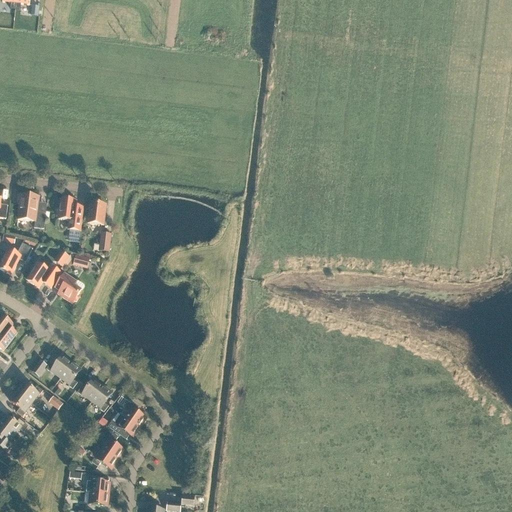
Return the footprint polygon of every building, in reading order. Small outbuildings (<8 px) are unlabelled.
[(2,0),(2,4),(11,5),(10,11),(15,11),(16,0),(2,0)] [(16,0),(15,11),(20,12),(21,6),(29,7),(30,0),(16,0)] [(43,231),(45,216),(37,214),(39,199),(21,196),(21,197),(18,196),(17,205),(20,205),(18,222),(35,224),(34,230),(43,231)] [(56,211),(55,221),(69,223),(68,231),(70,231),(69,240),(79,241),(80,233),(82,220),(83,209),(76,209),(76,203),(60,201),(59,211),(56,211)] [(103,227),(106,207),(90,205),(88,225),(103,227)] [(109,254),(111,236),(100,234),(98,253),(109,254)] [(0,265),(0,271),(11,277),(19,261),(25,264),(32,251),(22,245),(17,256),(7,251),(0,265)] [(68,259),(60,253),(53,263),(62,269),(61,271),(64,273),(75,256),(72,254),(68,259)] [(76,257),(73,267),(81,269),(83,259),(76,257)] [(49,273),(38,265),(27,282),(38,290),(42,284),(51,290),(61,275),(52,269),(49,273)] [(77,284),(74,282),(64,275),(55,290),(60,293),(58,297),(72,306),(74,303),(76,303),(79,300),(78,298),(84,288),(84,287),(78,283),(77,284)] [(0,349),(1,351),(9,340),(14,333),(10,330),(12,326),(2,318),(0,320),(0,349)] [(61,379),(71,365),(62,358),(55,368),(51,365),(46,371),(50,374),(52,373),(61,379)] [(47,367),(40,362),(32,373),(38,378),(47,367)] [(80,372),(71,365),(61,379),(70,386),(68,388),(73,391),(77,385),(73,382),(80,372)] [(92,403),(102,389),(93,382),(86,391),(82,388),(77,394),(81,398),(83,396),(92,403)] [(17,394),(31,405),(38,396),(40,397),(43,393),(37,388),(34,392),(24,385),(17,394)] [(111,395),(102,389),(92,403),(101,410),(100,411),(104,414),(108,409),(108,408),(104,405),(111,395)] [(125,393),(121,399),(122,399),(127,402),(131,405),(132,404),(135,400),(125,393)] [(31,405),(17,394),(10,403),(20,410),(16,414),(23,419),(26,415),(24,414),(31,405)] [(53,398),(48,405),(58,412),(63,406),(53,398)] [(111,410),(119,416),(123,410),(115,404),(111,410)] [(139,430),(145,420),(136,413),(138,409),(132,405),(129,409),(131,410),(124,420),(139,430)] [(6,418),(0,426),(0,427),(13,438),(20,429),(22,430),(20,432),(23,435),(28,428),(19,421),(16,425),(6,418)] [(40,432),(45,426),(36,418),(30,424),(40,432)] [(113,422),(108,429),(126,442),(129,437),(132,439),(139,430),(124,420),(120,427),(113,422)] [(0,427),(0,448),(5,452),(8,454),(13,448),(10,446),(8,448),(6,447),(13,438),(0,427)] [(102,452),(117,462),(124,452),(114,445),(116,441),(110,437),(107,441),(109,442),(102,452)] [(96,449),(91,457),(94,460),(91,464),(98,469),(101,465),(111,471),(117,462),(102,452),(102,453),(96,449)] [(22,459),(18,456),(14,461),(18,464),(22,459)] [(90,478),(90,483),(87,483),(86,494),(90,494),(90,495),(108,497),(109,485),(97,484),(98,479),(90,478)] [(108,497),(90,495),(89,506),(87,506),(87,511),(94,511),(95,507),(107,508),(108,497)] [(194,508),(195,497),(183,496),(182,506),(194,508)]
